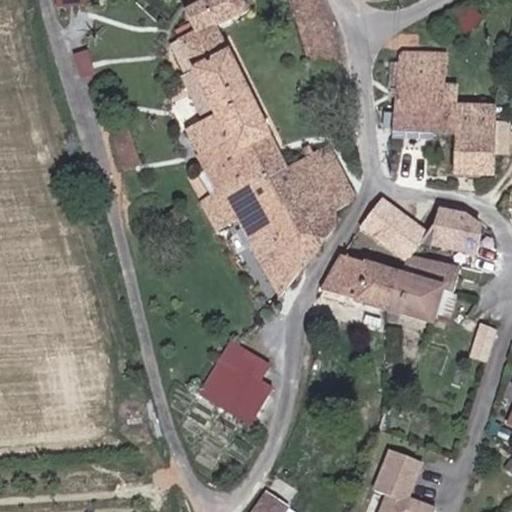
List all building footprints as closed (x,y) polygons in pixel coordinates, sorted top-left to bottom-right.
[(125,0),(51,0),(52,9),(126,7),(125,0)] [(241,0),(199,0),(185,8),(197,32),(216,23),(246,8),(241,0)] [(295,0),(299,8),(322,0),(295,0)] [(323,0),(322,0),(299,8),(308,30),(330,23),(323,0)] [(453,0),(440,25),(451,29),(455,21),(482,30),(492,0),(453,0)] [(197,32),(194,30),(179,37),(194,67),(181,75),(204,119),(251,94),(216,23),(197,32)] [(322,46),(325,67),(343,63),(337,44),(322,46)] [(394,76),(443,77),(443,54),(395,53),(394,76)] [(436,107),(442,108),(443,77),(394,76),(393,107),(436,107)] [(334,230),(330,211),(355,196),(327,146),(288,168),(251,94),(204,119),(185,129),(218,186),(233,214),(280,297),(334,230)] [(391,132),(435,133),(436,107),(393,107),(391,132)] [(436,107),(435,133),(457,134),(458,108),(442,108),(436,107)] [(495,108),(458,108),(457,134),(455,174),(496,174),(495,108)] [(509,154),(511,121),(500,120),(498,153),(509,154)] [(216,228),(233,214),(218,186),(199,197),(216,228)] [(408,260),(428,234),(381,199),(361,226),(408,260)] [(462,263),(472,236),(432,228),(428,234),(424,256),(462,263)] [(388,311),(398,274),(343,257),(323,291),(388,311)] [(444,289),(455,293),(461,271),(408,260),(398,274),(388,311),(433,325),(444,289)] [(264,379),(274,362),(231,339),(200,396),(254,425),(275,385),(264,379)] [(422,462),(385,448),(370,489),(381,493),(374,511),(432,511),(434,507),(408,497),(422,462)] [(287,511),(289,510),(270,496),(257,511),(287,511)]
